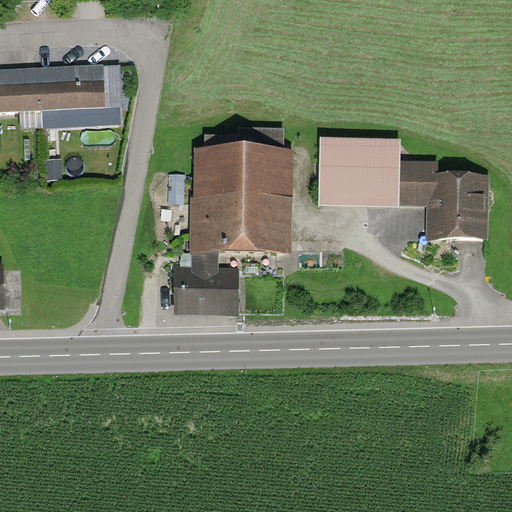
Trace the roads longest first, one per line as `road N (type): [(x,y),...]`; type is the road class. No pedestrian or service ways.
road 1 (residential): [(0,37),(129,33),(154,65),(107,355)]
road 2 (secondary): [(511,344),(107,355)]
